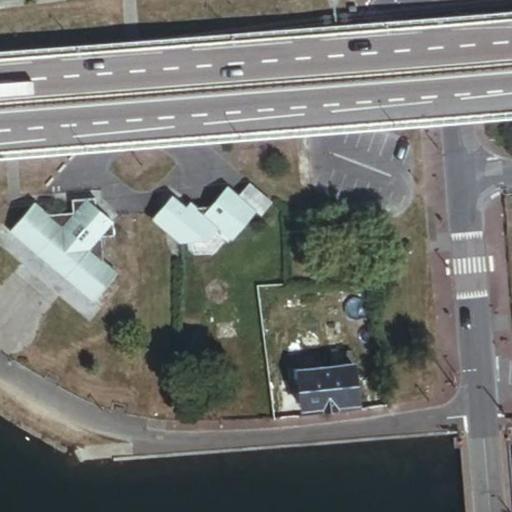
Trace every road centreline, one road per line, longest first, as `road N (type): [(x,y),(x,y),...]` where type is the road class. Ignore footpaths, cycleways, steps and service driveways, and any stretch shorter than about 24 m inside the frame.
road 1 (motorway): [(0,123),(511,81)]
road 2 (trunk): [(511,41),(0,79)]
road 3 (tertiary): [(464,178),(488,511)]
road 4 (tertiary): [(451,4),(464,178)]
